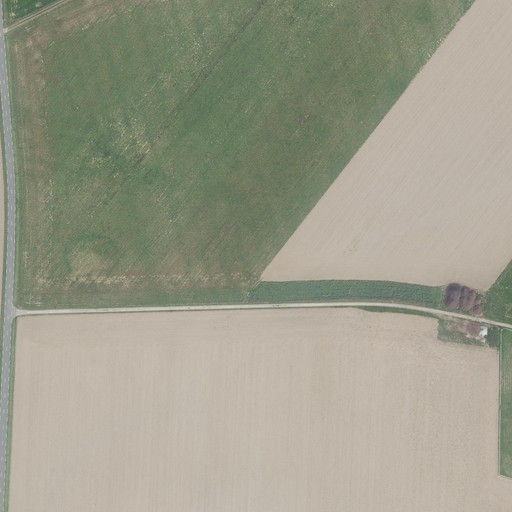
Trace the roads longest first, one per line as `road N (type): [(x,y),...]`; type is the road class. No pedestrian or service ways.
road 1 (track): [(511,327),(354,303),(5,311)]
road 2 (secondary): [(0,434),(8,195),(0,73)]
